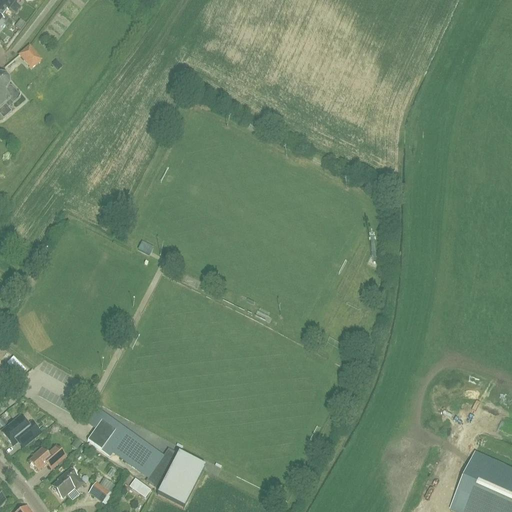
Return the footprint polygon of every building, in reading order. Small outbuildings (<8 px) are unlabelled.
[(0,0),(0,4),(8,10),(14,1),(18,3),(20,0),(0,0)] [(31,70),(41,62),(29,48),(19,57),(31,70)] [(0,116),(3,120),(11,113),(8,110),(13,105),(20,99),(11,88),(11,89),(8,88),(9,87),(9,81),(5,77),(0,76),(0,116)] [(137,251),(149,257),(153,248),(141,242),(137,251)] [(0,272),(0,291),(2,294),(17,280),(10,273),(5,278),(0,272)] [(26,371),(17,362),(11,368),(14,372),(9,377),(14,382),(26,371)] [(89,424),(96,430),(87,442),(101,452),(109,458),(113,453),(161,487),(157,496),(184,509),(205,468),(178,454),(177,455),(168,451),(159,463),(123,437),(124,436),(117,430),(116,432),(108,426),(109,423),(96,414),(89,424)] [(19,417),(1,433),(12,446),(17,443),(22,449),(39,434),(30,423),(26,426),(19,417)] [(37,472),(45,466),(51,473),(65,460),(55,448),(47,456),(42,450),(33,458),(29,462),(37,472)] [(511,511),(511,472),(475,456),(451,511),(454,511),(511,511)] [(62,501),(74,490),(75,492),(83,485),(77,477),(76,477),(71,470),(57,482),(58,483),(51,488),(60,498),(62,501)] [(132,479),(126,488),(143,499),(149,491),(132,479)] [(95,485),(91,491),(88,495),(102,505),(102,504),(105,506),(112,497),(108,494),(113,486),(104,480),(99,487),(95,485)]
